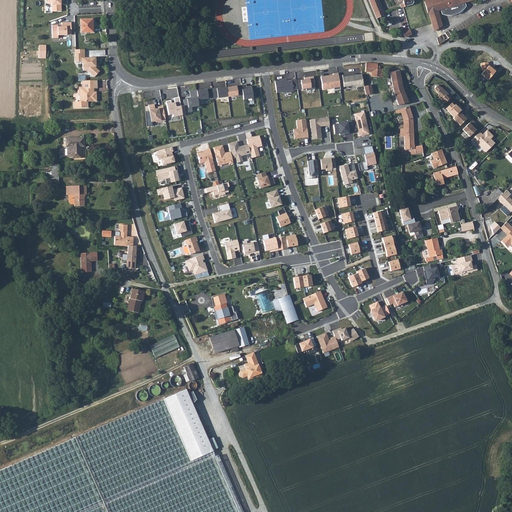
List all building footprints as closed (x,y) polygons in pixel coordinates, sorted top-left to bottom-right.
[(46,0),(47,4),(50,4),(51,11),(60,11),(59,0),(46,0)] [(368,0),(376,18),(385,15),(378,0),(396,0),(397,2),(402,0),(368,0)] [(433,0),(425,3),(428,14),(429,14),(434,31),(441,27),(436,13),(440,11),(441,15),(442,15),(444,16),(446,16),(448,16),(450,16),(451,16),(453,16),(454,16),(457,15),(459,13),(461,12),(463,11),(464,9),(464,8),(465,7),(464,3),(472,0),(433,0)] [(91,19),(79,20),(80,33),(92,33),(91,19)] [(70,34),(69,22),(60,22),(60,26),(56,26),(56,24),(50,25),(51,38),(57,37),(57,35),(70,34)] [(86,69),(93,76),(98,70),(93,66),(93,65),(94,65),(94,57),(83,57),(83,53),(74,53),(74,61),(81,61),(82,70),(86,69)] [(481,74),(488,81),(495,71),(488,65),(488,62),(480,63),(482,72),(481,74)] [(370,72),(370,76),(381,76),(381,72),(381,69),(377,68),(377,63),(365,63),(365,71),(370,72)] [(393,92),(390,93),(391,97),(394,96),(397,104),(407,103),(401,87),(398,70),(389,72),(390,77),(393,92)] [(324,76),(320,77),(322,89),(333,88),(333,90),(340,89),(337,73),(332,73),(333,76),(331,77),(329,76),(325,77),(324,76)] [(352,73),(341,75),(343,87),(353,85),(356,87),(363,86),(360,74),(353,75),(352,73)] [(300,79),(295,80),(297,89),(297,90),(305,89),(305,90),(314,89),(312,76),(303,77),(303,79),(300,80),(300,79)] [(96,87),(95,79),(80,80),(81,86),(82,88),(82,89),(81,91),(81,94),(78,94),(78,101),(73,101),(73,108),(87,107),(87,101),(96,100),(95,91),(93,91),(92,91),(91,88),(92,88),(96,87)] [(285,79),(273,81),(275,93),(281,92),(282,93),(293,91),(293,90),(297,89),(295,80),(295,79),(290,80),(285,81),(285,79)] [(236,86),(225,88),(227,96),(227,97),(237,95),(242,94),(240,84),(235,85),(236,86)] [(245,84),(240,84),(242,94),(242,99),(252,98),(252,94),(253,93),(252,88),(250,88),(250,86),(245,87),(245,84)] [(370,84),(363,86),(365,94),(372,93),(370,84)] [(437,86),(433,90),(436,93),(435,93),(437,95),(437,98),(440,100),(439,101),(443,105),(450,98),(440,89),(437,86)] [(215,88),(210,89),(212,98),(217,97),(217,98),(227,96),(225,88),(225,87),(215,89),(215,88)] [(201,89),(196,90),(197,101),(203,100),(203,99),(212,98),(210,89),(210,88),(206,89),(206,90),(201,90),(201,89)] [(196,90),(189,91),(190,99),(183,100),(185,113),(191,112),(190,108),(197,106),(197,101),(196,90)] [(120,97),(126,139),(148,137),(147,128),(134,129),(130,96),(120,97)] [(170,100),(165,101),(168,115),(171,114),(172,117),(181,116),(178,98),(173,98),(174,103),(171,103),(170,100)] [(450,104),(445,110),(447,112),(447,113),(453,119),(459,112),(453,106),(452,107),(450,104)] [(153,105),(148,106),(150,122),(155,121),(155,122),(165,121),(162,106),(157,107),(158,109),(154,110),(153,105)] [(403,128),(399,129),(400,136),(404,136),(404,149),(410,149),(410,155),(423,152),(421,145),(413,146),(412,118),(408,106),(399,108),(403,122),(403,128)] [(452,120),(459,127),(465,120),(461,116),(464,113),(461,110),(459,112),(453,119),(452,120)] [(363,111),(354,113),(356,123),(358,122),(359,125),(357,126),(359,135),(368,133),(363,111)] [(327,117),(309,119),(311,138),(321,137),(320,126),(328,125),(327,117)] [(305,119),(296,120),(297,129),(293,129),(294,139),(301,138),(300,137),(302,136),(303,138),(307,137),(305,119)] [(350,120),(338,122),(338,123),(333,124),(334,133),(339,132),(339,134),(348,133),(347,128),(351,128),(350,120)] [(474,124),(471,121),(461,131),(468,138),(475,131),(471,127),(474,124)] [(478,133),(470,141),(473,144),(475,143),(485,153),(494,145),(489,140),(492,137),(486,131),(481,136),(478,133)] [(257,135),(245,138),(247,143),(250,153),(251,158),(259,155),(257,147),(260,146),(257,135)] [(67,146),(67,156),(72,156),(72,157),(80,157),(80,146),(83,145),(83,137),(65,138),(65,146),(67,146)] [(250,153),(247,143),(237,146),(236,141),(227,144),(229,151),(231,158),(234,157),(236,163),(243,161),(241,156),(250,153)] [(221,145),(212,148),(217,166),(227,163),(228,165),(233,163),(231,158),(229,151),(225,152),(225,154),(223,154),(221,145)] [(371,146),(361,147),(364,161),(357,163),(359,171),(367,169),(366,165),(375,163),(371,146)] [(171,147),(155,151),(157,159),(159,159),(161,164),(174,161),(173,157),(172,157),(171,152),(170,152),(169,151),(172,150),(171,147)] [(209,148),(202,150),(203,151),(196,153),(198,163),(203,162),(206,173),(215,171),(209,148)] [(443,157),(440,149),(430,153),(433,159),(429,160),(432,166),(434,167),(446,162),(444,159),(443,159),(443,157)] [(333,156),(325,157),(325,158),(319,159),(320,169),(325,168),(325,170),(331,169),(330,167),(335,167),(333,156)] [(316,159),(308,160),(310,176),(318,175),(316,159)] [(347,163),(338,166),(344,184),(352,182),(351,179),(357,178),(355,170),(350,171),(347,163)] [(174,165),(155,170),(157,180),(167,177),(169,182),(179,180),(176,169),(175,169),(174,165)] [(443,183),(442,179),(458,175),(455,166),(432,172),(436,185),(443,183)] [(265,171),(255,174),(259,187),(274,183),(272,176),(267,178),(265,171)] [(227,182),(204,188),(205,192),(211,191),(212,195),(217,194),(218,196),(224,194),(223,192),(227,191),(226,187),(228,186),(227,182)] [(74,194),(74,205),(84,205),(84,193),(87,193),(86,185),(66,185),(67,194),(74,194)] [(171,185),(162,187),(162,188),(157,189),(158,195),(163,194),(165,200),(174,197),(174,200),(184,198),(181,187),(172,189),(171,185)] [(277,190),(266,193),(270,207),(281,204),(277,190)] [(501,194),(497,190),(492,195),(496,199),(501,194)] [(510,212),(511,209),(511,200),(508,196),(505,198),(501,194),(496,199),(504,205),(500,209),(506,216),(510,212)] [(347,196),(337,198),(339,208),(350,206),(347,196)] [(179,203),(167,206),(168,210),(167,210),(169,219),(185,215),(184,210),(178,212),(177,208),(180,208),(179,203)] [(227,203),(216,206),(218,210),(219,210),(220,211),(212,213),(214,222),(231,217),(227,203)] [(279,215),(275,217),(280,228),(291,224),(287,217),(293,214),(289,206),(277,211),(279,215)] [(324,206),(314,210),(318,219),(327,215),(324,206)] [(458,210),(457,206),(438,211),(441,220),(449,218),(450,222),(460,220),(457,210),(458,210)] [(409,207),(401,209),(404,223),(407,222),(415,221),(414,216),(411,217),(409,207)] [(382,210),(372,213),(377,232),(387,228),(382,210)] [(351,211),(341,214),(344,224),(354,221),(351,211)] [(187,219),(172,224),(175,234),(179,233),(180,236),(191,233),(189,227),(187,227),(186,225),(189,224),(187,219)] [(329,220),(320,224),(323,233),(333,229),(329,220)] [(415,221),(407,222),(409,231),(414,229),(416,237),(423,235),(419,220),(415,221)] [(462,231),(474,228),(472,221),(461,224),(461,227),(462,231)] [(511,228),(505,221),(499,226),(506,233),(499,239),(504,244),(505,243),(506,244),(508,243),(511,247),(511,228)] [(133,245),(133,236),(127,236),(128,224),(120,224),(119,229),(121,231),(120,236),(115,235),(114,244),(128,245),(133,245)] [(355,227),(345,229),(347,239),(358,236),(355,227)] [(295,235),(274,238),(277,250),(287,249),(287,247),(296,246),(295,235)] [(390,235),(380,237),(385,257),(395,254),(390,235)] [(195,236),(183,240),(185,244),(186,244),(189,254),(199,250),(197,243),(196,244),(195,241),(196,241),(195,236)] [(431,255),(442,252),(442,247),(439,248),(437,237),(426,239),(429,255),(426,256),(427,261),(433,259),(431,255)] [(274,238),(262,240),(264,250),(268,249),(269,252),(277,250),(274,238)] [(236,239),(224,242),(223,242),(227,259),(234,258),(233,249),(234,249),(235,250),(238,249),(236,239)] [(256,242),(242,244),(244,255),(254,253),(254,254),(258,253),(256,242)] [(356,242),(347,244),(350,255),(359,252),(356,242)] [(136,268),(137,246),(133,245),(128,245),(128,248),(126,267),(136,268)] [(92,271),(91,260),(97,259),(97,251),(80,253),(82,272),(92,271)] [(469,254),(456,257),(458,263),(456,264),(458,270),(467,268),(467,270),(476,269),(475,264),(470,265),(469,260),(471,260),(469,254)] [(201,255),(184,260),(188,271),(192,269),(194,275),(206,270),(203,262),(200,263),(199,261),(203,259),(201,255)] [(396,259),(387,262),(389,271),(399,269),(396,259)] [(434,263),(422,265),(423,269),(422,269),(426,283),(431,282),(433,278),(433,275),(437,274),(434,263)] [(355,271),(356,273),(360,282),(368,278),(364,268),(355,271)] [(356,273),(347,277),(351,287),(360,283),(360,282),(356,273)] [(311,274),(293,276),(295,288),(312,285),(311,274)] [(140,313),(143,301),(145,301),(147,291),(133,288),(129,310),(140,313)] [(319,291),(301,298),(305,307),(313,304),(316,312),(326,307),(323,300),(322,301),(320,296),(321,295),(319,291)] [(394,294),(386,298),(389,305),(393,303),(394,306),(406,301),(402,292),(395,295),(394,294)] [(216,308),(220,322),(238,317),(236,310),(235,310),(234,311),(234,308),(229,309),(228,306),(227,302),(224,293),(214,296),(217,305),(215,305),(216,308)] [(281,310),(286,323),(297,319),(288,294),(272,300),(277,312),(281,310)] [(376,302),(369,306),(371,310),(370,312),(373,319),(376,320),(384,317),(383,315),(388,313),(385,305),(379,308),(378,306),(377,306),(377,305),(378,304),(376,302)] [(238,347),(249,344),(243,327),(232,330),(237,346),(238,347)] [(340,328),(332,331),(334,336),(335,340),(340,338),(341,340),(348,337),(349,341),(353,340),(358,336),(352,328),(348,331),(346,332),(344,328),(340,329),(340,328)] [(237,346),(232,330),(208,338),(213,353),(237,346)] [(325,332),(316,336),(322,353),(338,347),(335,340),(334,336),(330,338),(331,341),(329,341),(325,332)] [(175,335),(151,345),(156,357),(180,347),(175,335)] [(302,342),(295,345),(298,352),(307,349),(309,353),(314,351),(310,339),(304,341),(305,342),(302,343),(302,342)] [(244,364),(246,369),(240,371),(239,374),(239,376),(240,377),(242,378),(249,376),(250,378),(255,376),(256,377),(258,378),(261,377),(262,376),(262,373),(254,352),(245,355),(248,362),(244,364)] [(198,377),(191,364),(184,367),(191,381),(198,377)] [(157,384),(149,389),(154,397),(162,392),(157,384)] [(148,399),(146,390),(136,392),(139,401),(148,399)] [(183,394),(161,403),(189,465),(211,455),(183,394)] [(189,465),(161,403),(0,475),(0,511),(237,511),(211,455),(189,465)]
